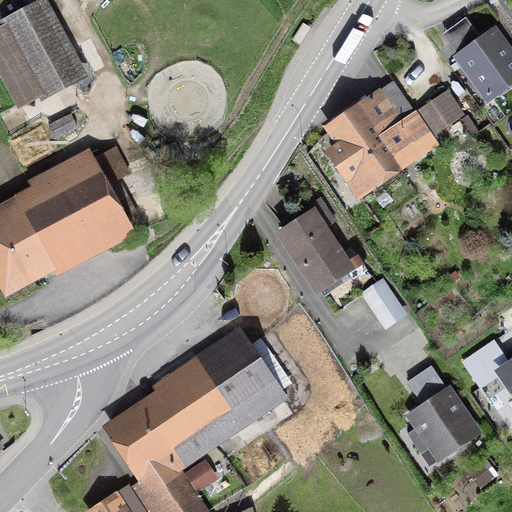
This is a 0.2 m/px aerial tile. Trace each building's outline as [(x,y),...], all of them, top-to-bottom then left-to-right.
[(88,78),(46,0),(40,0),(4,20),(0,14),(0,13),(0,79),(17,111),(39,100),(41,104),(88,78)] [(456,55),(451,59),(487,108),(511,89),(511,48),(496,27),(492,30),(491,28),(479,36),(466,18),(442,35),(456,55)] [(408,133),(402,125),(415,116),(391,83),(324,131),(335,146),(324,154),(358,203),(423,157),(419,151),(428,145),(415,128),(408,133)] [(415,114),(432,138),(465,116),(448,92),(415,114)] [(47,126),(53,140),(77,129),(71,115),(47,126)] [(14,199),(0,206),(0,292),(5,301),(54,275),(56,280),(135,238),(104,180),(127,168),(116,147),(94,159),(89,150),(27,183),(30,189),(14,198),(14,199)] [(308,214),(275,236),(316,298),(364,267),(357,257),(350,262),(324,222),(333,217),(321,199),(305,209),(308,214)] [(383,279),(360,294),(385,331),(408,316),(383,279)] [(437,311),(454,297),(448,289),(430,303),(437,311)] [(210,511),(196,490),(218,476),(205,458),(184,472),(182,468),(289,397),(240,324),(152,382),(155,387),(102,423),(139,478),(131,483),(150,511),(210,511)] [(494,337),(482,345),(461,359),(481,388),(501,374),(511,390),(508,393),(511,398),(511,354),(508,357),(494,337)] [(422,452),(430,464),(482,428),(450,382),(446,385),(432,364),(407,381),(421,402),(406,412),(416,426),(407,432),(420,453),(422,452)] [(472,471),(483,485),(499,473),(488,459),(472,471)] [(130,481),(118,490),(133,511),(150,511),(131,483),(130,481)] [(116,487),(84,509),(86,511),(133,511),(118,490),(116,487)]
